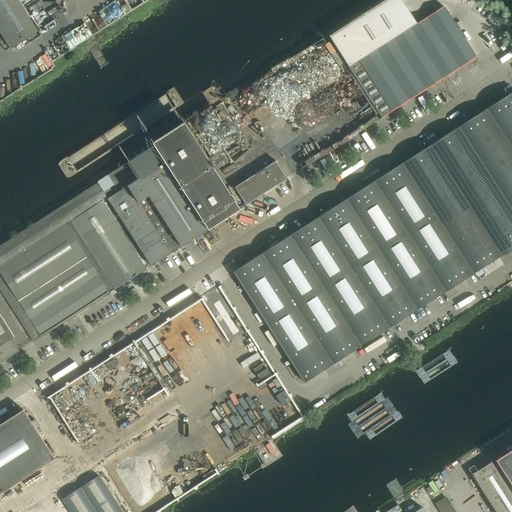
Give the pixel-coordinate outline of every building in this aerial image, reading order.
[(0,0),(0,32),(11,49),(38,32),(17,0),(0,0)] [(126,0),(137,9),(145,0),(126,0)] [(400,0),(386,0),(329,37),(349,68),(381,118),(440,80),(442,79),(447,76),(451,74),(455,71),(476,57),(443,7),(416,24),(400,0)] [(481,11),(471,18),(486,42),(497,36),(481,11)] [(388,328),(511,247),(511,92),(233,272),(303,382),(388,328)] [(239,209),(195,142),(185,126),(127,163),(108,175),(115,186),(134,174),(138,179),(108,199),(151,266),(195,238),(239,209)] [(235,187),(246,205),(287,179),(275,161),(235,187)] [(98,184),(0,246),(0,289),(33,341),(41,336),(123,284),(146,269),(102,202),(100,203),(99,201),(106,196),(103,192),(98,184)] [(148,359),(215,321),(202,299),(82,369),(88,378),(90,377),(92,381),(97,378),(98,379),(133,359),(143,375),(141,376),(145,382),(157,375),(148,359)] [(429,322),(433,332),(455,322),(451,313),(429,322)] [(0,362),(18,351),(18,352),(19,351),(11,339),(14,337),(14,336),(13,337),(0,315),(0,362)] [(237,331),(174,368),(206,422),(269,385),(237,331)] [(0,494),(55,459),(52,455),(22,410),(0,424),(0,494)] [(511,449),(500,458),(511,476),(511,449)] [(511,511),(511,486),(495,460),(472,475),(491,505),(489,507),(486,502),(476,509),(477,511),(493,511),(495,511),(511,511)] [(124,511),(102,474),(61,497),(69,511),(124,511)] [(441,511),(456,511),(457,511),(445,494),(435,502),(441,511)]
